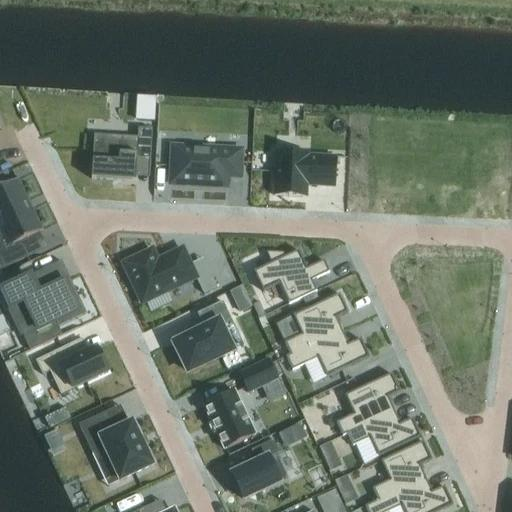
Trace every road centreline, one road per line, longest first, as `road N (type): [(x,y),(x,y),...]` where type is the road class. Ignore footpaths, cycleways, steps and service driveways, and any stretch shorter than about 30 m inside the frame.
road 1 (residential): [(67,222),(207,511)]
road 2 (residential): [(365,233),(490,508)]
road 3 (residential): [(365,233),(67,222)]
road 4 (residential): [(511,304),(490,508)]
road 5 (residential): [(511,239),(365,233)]
